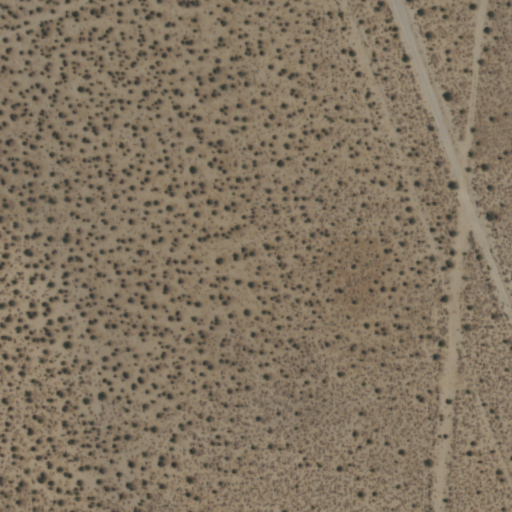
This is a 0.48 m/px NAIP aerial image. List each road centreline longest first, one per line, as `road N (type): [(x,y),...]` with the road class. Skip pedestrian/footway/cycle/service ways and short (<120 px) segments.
road 1 (track): [(489,0),(469,176),(409,0)]
road 2 (track): [(469,176),(477,218),(444,511)]
